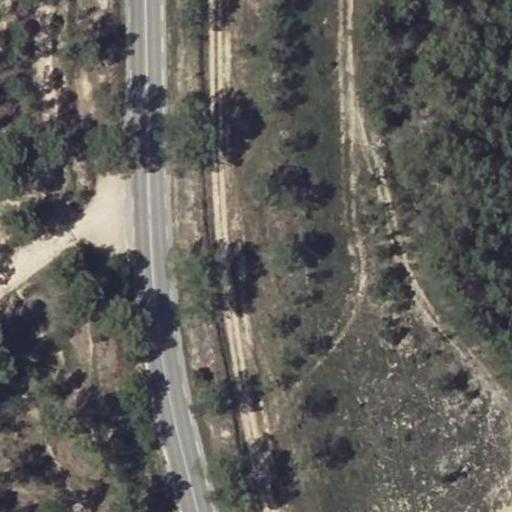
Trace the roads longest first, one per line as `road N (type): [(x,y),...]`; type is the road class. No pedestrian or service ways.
road 1 (primary): [(146,0),(152,298),(166,393),(198,511)]
road 2 (track): [(215,0),(218,191),(232,334),(269,511)]
road 3 (track): [(511,431),(474,362),(416,298),(347,101),(348,0)]
road 4 (track): [(0,218),(27,200),(50,157),(52,0)]
road 5 (track): [(0,284),(72,230),(150,218)]
